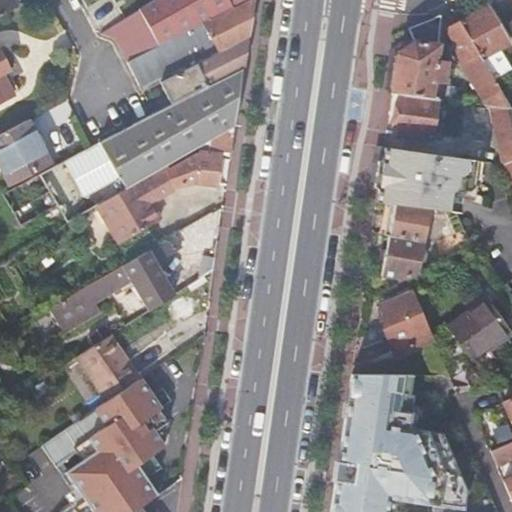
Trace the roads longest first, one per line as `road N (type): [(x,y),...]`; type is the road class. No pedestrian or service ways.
road 1 (primary): [(319,43),(260,511)]
road 2 (residential): [(53,0),(113,113)]
